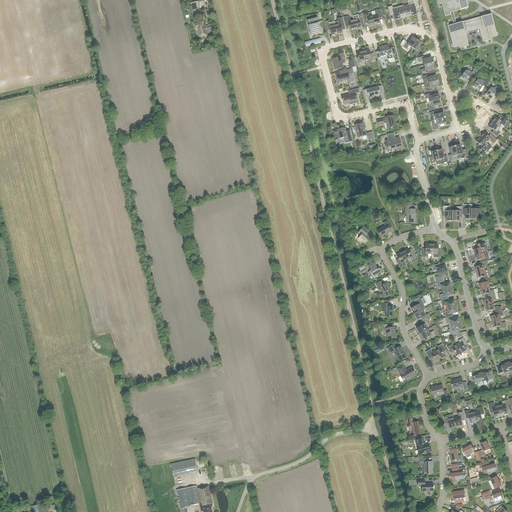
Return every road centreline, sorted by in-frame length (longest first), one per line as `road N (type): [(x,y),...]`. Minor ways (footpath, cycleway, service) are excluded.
road 1 (unclassified): [(399,511),(272,0)]
road 2 (residential): [(419,139),(401,105),(338,114),(323,66),(327,47),(391,32)]
road 3 (residential): [(430,376),(405,336),(402,292),(383,249)]
